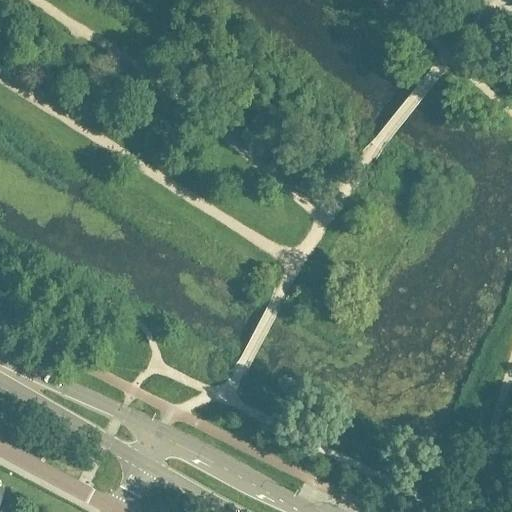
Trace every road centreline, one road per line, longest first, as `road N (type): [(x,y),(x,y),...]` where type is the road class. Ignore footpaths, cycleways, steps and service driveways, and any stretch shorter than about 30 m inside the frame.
road 1 (secondary): [(160,433),(0,359)]
road 2 (secondary): [(0,379),(143,465)]
road 3 (secondary): [(305,511),(160,433)]
road 4 (residential): [(0,446),(120,511)]
